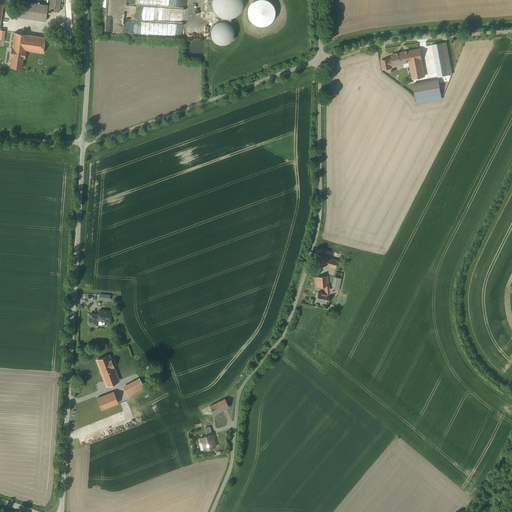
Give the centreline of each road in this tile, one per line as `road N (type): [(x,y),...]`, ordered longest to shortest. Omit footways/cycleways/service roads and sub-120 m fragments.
road 1 (unclassified): [(211,511),(231,459),(238,396),(284,330),(313,238),(318,60)]
road 2 (unclassified): [(60,511),(82,142)]
road 3 (unclassified): [(82,142),(318,60)]
road 4 (unclassified): [(318,60),(379,42),(511,31)]
road 5 (unclassified): [(82,142),(84,0)]
